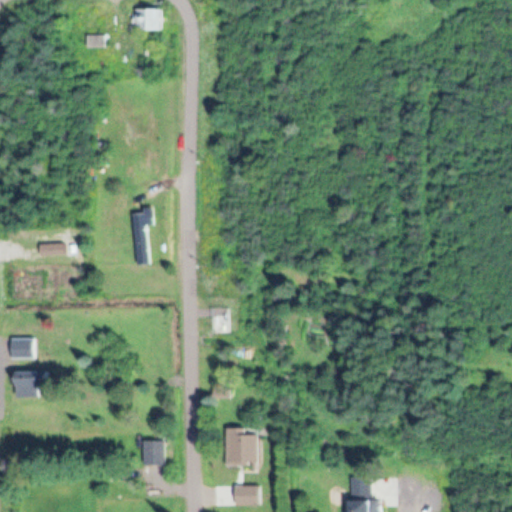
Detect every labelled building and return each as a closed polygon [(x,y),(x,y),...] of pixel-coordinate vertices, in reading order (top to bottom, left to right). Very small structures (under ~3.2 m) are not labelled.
[(163,6),(137,6),(137,29),(163,29),(163,6)] [(105,34),(86,34),(86,46),(105,46),(105,34)] [(155,261),(152,223),(159,223),(157,205),(137,207),(142,262),(155,261)] [(11,335),(11,356),(36,356),(36,335),(11,335)] [(11,384),(46,384),(46,367),(11,367),(11,384)] [(259,425),(228,425),(228,463),(259,463),(259,425)] [(165,463),(165,438),(145,438),(145,463),(165,463)] [(351,475),(350,511),(380,511),(381,498),(371,498),(371,475),(351,475)] [(235,503),(260,503),(260,483),(235,483),(235,503)]
